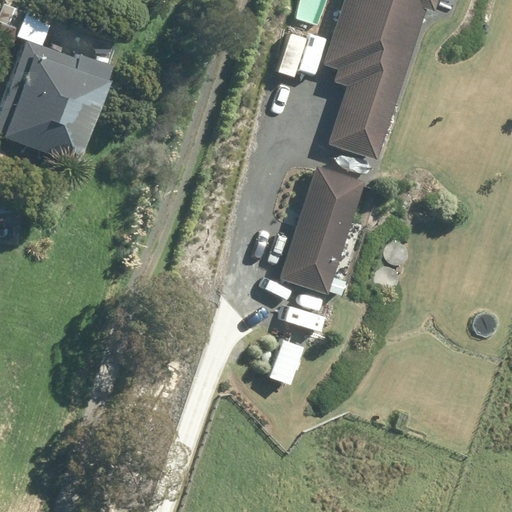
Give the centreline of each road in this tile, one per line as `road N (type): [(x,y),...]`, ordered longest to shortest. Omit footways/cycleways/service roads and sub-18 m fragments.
road 1 (track): [(56,511),(228,0)]
road 2 (track): [(151,511),(300,73)]
